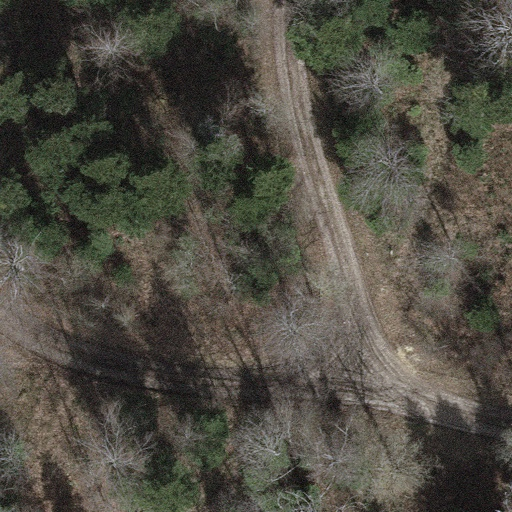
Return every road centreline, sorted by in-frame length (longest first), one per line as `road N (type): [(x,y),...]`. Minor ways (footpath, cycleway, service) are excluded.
road 1 (track): [(0,320),(52,347),(511,427)]
road 2 (track): [(384,402),(299,117),(285,0)]
